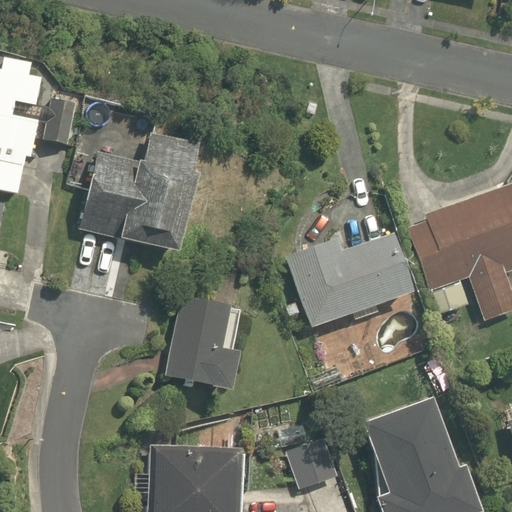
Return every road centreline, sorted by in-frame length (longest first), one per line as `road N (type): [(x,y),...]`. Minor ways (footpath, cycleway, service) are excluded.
road 1 (residential): [(511,78),(131,0)]
road 2 (residential): [(64,511),(59,482),(82,327)]
